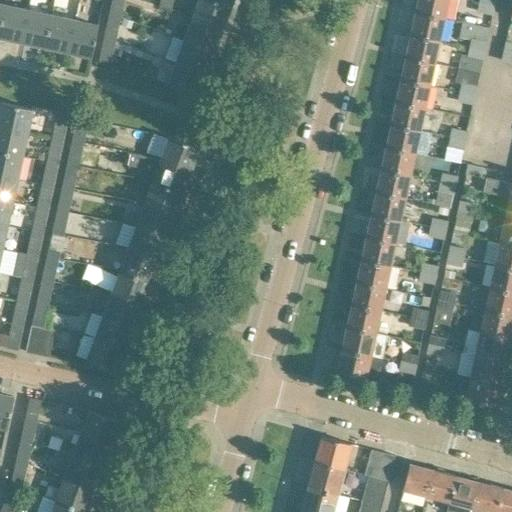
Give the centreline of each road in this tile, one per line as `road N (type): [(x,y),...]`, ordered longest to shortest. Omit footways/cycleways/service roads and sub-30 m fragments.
road 1 (residential): [(251,389),(356,0)]
road 2 (residential): [(511,458),(251,389)]
road 3 (residential): [(243,422),(0,367)]
